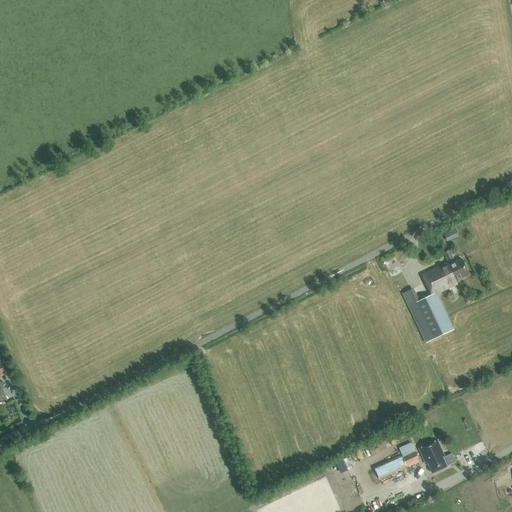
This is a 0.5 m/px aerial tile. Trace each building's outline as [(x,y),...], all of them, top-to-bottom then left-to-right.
[(455,228),(443,233),(446,241),(458,236),(455,228)] [(453,259),(449,250),(443,253),(447,262),(449,261),(453,259)] [(455,281),(469,274),(462,260),(448,266),(447,263),(422,275),(432,296),(409,307),(426,343),(453,330),(437,294),(457,284),(455,281)] [(432,473),(446,467),(442,457),(443,456),(437,441),(419,449),(426,464),(428,463),(432,473)] [(399,449),(403,457),(374,470),(379,480),(419,462),(411,443),(399,449)]
